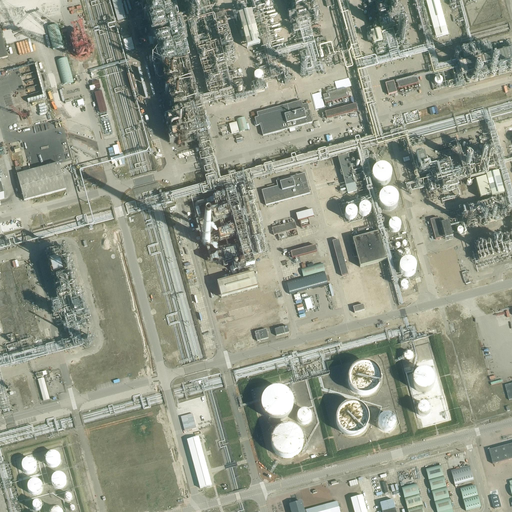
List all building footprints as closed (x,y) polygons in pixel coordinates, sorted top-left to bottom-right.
[(0,59),(7,58),(2,38),(2,36),(0,29),(0,25),(1,25),(1,26),(28,19),(22,0),(9,0),(12,10),(0,13),(0,59)] [(163,111),(171,139),(207,129),(172,0),(133,0),(133,1),(135,0),(144,0),(174,108),(163,111)] [(424,0),(436,40),(448,36),(438,0),(424,0)] [(388,29),(395,28),(393,12),(385,13),(388,29)] [(247,49),(260,46),(251,13),(238,17),(247,49)] [(148,23),(141,25),(144,36),(150,34),(148,23)] [(53,50),(64,47),(58,25),(47,27),(53,50)] [(373,40),(382,38),(379,25),(370,27),(373,40)] [(317,47),(326,44),(325,37),(315,40),(317,47)] [(498,43),(490,45),(493,55),(500,52),(498,43)] [(464,61),(489,54),(486,44),(461,51),(464,61)] [(461,77),(511,63),(511,50),(458,66),(461,77)] [(63,85),(73,82),(66,58),(56,61),(63,85)] [(264,77),(264,76),(264,74),(263,73),(262,72),(260,71),(259,71),(258,72),(257,73),(256,74),(255,76),(256,78),(256,79),(258,80),(259,80),(261,80),(263,79),(264,78),(264,77)] [(131,74),(127,75),(131,91),(135,90),(131,74)] [(164,81),(163,81),(161,75),(156,76),(157,82),(160,82),(161,85),(165,84),(164,81)] [(398,89),(418,83),(416,75),(396,81),(398,89)] [(388,95),(397,93),(393,82),(385,84),(388,95)] [(325,103),(349,97),(347,89),(323,96),(325,103)] [(102,91),(94,93),(100,113),(107,111),(102,91)] [(302,106),(301,102),(257,114),(258,118),(254,119),(257,126),(260,126),(263,136),(312,123),(307,104),(302,106)] [(355,105),(324,113),(326,119),(357,111),(355,105)] [(248,130),(245,117),(237,119),(240,132),(248,130)] [(239,132),(236,122),(229,124),(232,134),(239,132)] [(345,186),(355,184),(347,155),(338,158),(345,186)] [(422,161),(414,163),(419,180),(427,177),(422,161)] [(24,201),(66,190),(59,164),(17,175),(24,201)] [(391,177),(392,175),(392,173),(391,172),(390,170),(389,168),(387,167),(385,166),(384,166),(382,165),(379,166),(378,166),(376,167),(375,168),(373,170),(373,172),(372,173),(372,175),(372,177),(373,179),(373,181),(374,182),(376,183),(378,184),(379,185),(381,185),(383,185),(385,185),(387,184),(388,183),(390,181),(391,179),(391,177)] [(491,197),(504,194),(498,172),(485,175),(491,197)] [(266,206),(310,194),(305,174),(276,181),(277,187),(262,191),(266,206)] [(480,198),(490,196),(485,178),(475,181),(480,198)] [(202,231),(198,232),(206,260),(217,257),(219,263),(222,262),(223,265),(230,263),(232,273),(255,267),(252,254),(268,250),(249,179),(209,189),(211,196),(194,201),(202,231)] [(348,194),(357,191),(355,184),(346,187),(348,194)] [(397,203),(398,201),(397,199),(397,198),(396,196),(395,195),(394,193),(392,193),(390,192),(389,192),(387,192),(385,192),(383,193),(381,194),(380,195),(379,197),(378,199),(378,201),(378,203),(379,205),(379,206),(380,208),(382,209),(384,210),(385,211),(387,211),(390,211),(391,211),(393,210),(395,208),(396,207),(397,205),(397,203)] [(371,211),(371,210),(371,209),(370,208),(370,207),(369,206),(368,205),(367,205),(365,204),(364,204),(363,205),(361,206),(360,207),(359,208),(359,209),(359,210),(359,212),(359,214),(360,214),(361,216),(362,216),(364,217),(366,216),(367,216),(369,215),(370,214),(370,213),(371,211)] [(357,214),(357,213),(356,211),(356,210),(355,209),(354,208),(353,208),(351,207),(349,207),(348,208),(347,208),(346,209),(346,210),(345,211),(344,212),(344,213),(344,214),(345,215),(345,217),(346,217),(347,218),(348,219),(349,219),(350,219),(352,219),(353,219),(354,219),(355,218),(356,217),(356,216),(357,214)] [(312,210),(296,214),(297,221),(313,217),(312,210)] [(436,240),(444,238),(438,218),(430,220),(436,240)] [(308,219),(299,221),(301,228),(310,226),(308,219)] [(400,228),(401,226),(400,225),(400,224),(399,222),(397,221),(396,220),(395,220),(393,220),(392,220),(391,221),(390,222),(389,223),(389,224),(388,225),(388,226),(388,228),(389,230),(390,230),(391,231),(392,232),(394,232),(395,232),(397,232),(398,231),(399,231),(399,230),(400,229),(400,228)] [(274,236),(296,229),(295,222),(272,229),(274,236)] [(445,239),(452,237),(448,222),(441,224),(445,239)] [(372,234),(370,227),(357,231),(359,238),(353,239),(360,267),(386,260),(379,232),(372,234)] [(291,247),(310,244),(309,238),(290,242),(291,247)] [(342,276),(348,274),(339,240),(332,242),(342,276)] [(315,246),(290,253),(291,259),(316,252),(315,246)] [(399,268),(399,271),(401,274),(403,276),(406,277),(409,277),(412,276),(414,274),(415,271),(416,269),(416,266),(415,264),(413,262),(411,261),(408,260),(404,260),(402,262),(400,265),(399,268)] [(323,264),(300,270),(303,277),(325,271),(323,264)] [(289,294),(328,284),(324,272),(286,283),(289,294)] [(221,298),(257,288),(253,273),(217,283),(221,298)] [(109,303),(99,304),(100,311),(109,310),(109,303)] [(354,313),(364,311),(363,305),(353,308),(354,313)] [(240,327),(231,330),(232,336),(242,334),(240,327)] [(276,336),(289,333),(287,327),(274,330),(276,336)] [(257,342),(268,339),(266,330),(255,333),(257,342)] [(401,357),(402,360),(403,362),(406,363),(408,364),(411,363),(413,362),(414,359),(415,357),(414,354),(412,352),(410,351),(408,351),(405,351),(403,353),(402,355),(401,357)] [(381,383),(381,380),(381,377),(380,375),(379,372),(378,370),(376,368),(373,366),(371,365),(368,364),(365,364),(362,364),(360,364),(357,365),(355,367),(353,369),(351,371),(349,373),(349,376),(348,379),(348,382),(349,384),(349,387),(351,390),(353,392),(355,394),(357,395),(360,396),(362,397),(365,397),(368,396),(371,396),(373,394),(376,393),(378,391),(379,388),(380,386),(381,383)] [(44,401),(50,399),(44,378),(38,380),(44,401)] [(261,407),(263,411),(265,414),(268,416),(271,418),(275,419),(279,419),(283,418),(286,416),(289,414),(291,410),(293,407),(293,403),(293,399),(291,396),(289,392),(286,390),(283,388),(279,387),(275,387),(271,388),(268,390),(265,393),(263,396),(261,399),(261,403),(261,407)] [(418,397),(414,407),(423,410),(427,400),(418,397)] [(369,425),(369,422),(369,419),(368,416),(367,413),(366,411),(363,409),(361,407),(358,406),(356,405),(353,405),(350,405),(347,406),(344,407),(342,409),(340,411),(338,413),(337,416),(336,419),(336,422),(336,425),(337,427),(338,430),(340,432),(342,434),(344,436),(347,437),(350,438),(353,438),(356,438),(358,437),(361,436),(363,434),(366,432),(367,430),(368,427),(369,425)] [(298,421),(299,423),(301,425),(304,426),(306,425),(309,424),(310,423),(312,420),(312,418),(311,415),(310,413),(308,412),(305,411),(303,411),(300,412),(299,414),(297,416),(297,419),(298,421)] [(184,429),(195,425),(192,414),(180,417),(184,429)] [(378,421),(378,424),(379,427),(381,429),(384,430),(387,430),(390,430),(392,428),(394,426),(395,423),(395,420),(393,417),(391,415),(389,414),(386,414),(383,414),(380,416),(379,418),(378,421)] [(129,430),(135,453),(169,445),(162,417),(156,418),(157,422),(156,422),(155,419),(143,422),(144,426),(129,430)] [(303,446),(303,443),(303,440),(302,438),(301,435),(299,433),(298,431),(295,429),(293,428),(290,427),(288,427),(285,427),(282,428),(280,429),(277,430),(275,432),(274,434),(272,436),(271,439),(271,442),(271,444),(271,447),(272,450),(274,452),(275,454),(277,456),(280,457),(282,458),(285,459),(288,459),(290,459),(293,458),(295,457),(298,455),(299,453),(301,451),(302,448),(303,446)] [(198,437),(186,441),(199,488),(211,485),(198,437)] [(493,464),(511,458),(511,444),(489,450),(493,464)] [(124,449),(104,454),(110,478),(130,473),(124,449)] [(46,460),(46,462),(48,465),(50,467),(52,467),(55,467),(58,466),(59,464),(60,461),(60,458),(59,456),(57,454),(54,453),(51,454),(49,455),(47,457),(46,460)] [(173,454),(138,462),(144,486),(178,478),(173,454)] [(22,467),(23,470),(24,472),(27,473),(29,474),(32,473),(34,472),(36,470),(36,468),(37,465),(36,463),(34,461),(32,459),(29,459),(27,459),(25,460),(23,462),(22,465),(22,467)] [(427,479),(442,474),(439,464),(424,468),(427,479)] [(52,480),(52,483),(53,485),(54,487),(57,488),(59,489),(62,488),(64,487),(66,485),(67,482),(67,480),(66,477),(64,475),(62,474),(59,474),(56,474),(54,475),(52,477),(52,480)] [(431,491),(446,486),(443,476),(428,480),(431,491)] [(27,487),(27,490),(29,492),(31,493),(33,494),(36,494),(38,493),(40,491),(41,489),(42,486),(41,484),(40,482),(38,480),(35,479),(33,479),(30,480),(28,482),(27,484),(27,487)] [(128,480),(121,481),(123,492),(129,491),(128,480)] [(404,498),(419,493),(416,483),(401,487),(404,498)] [(463,500),(477,496),(475,485),(460,489),(463,500)] [(434,502),(449,498),(446,488),(431,491),(434,502)] [(350,498),(354,511),(366,511),(362,495),(350,498)] [(407,509),(422,505),(419,495),(404,499),(407,509)] [(465,511),(480,507),(478,497),(463,501),(465,511)] [(436,511),(440,511),(452,509),(449,498),(434,502),(436,511)] [(339,511),(337,501),(304,510),(302,501),(289,505),(290,511),(339,511)] [(33,507),(33,508),(34,510),(36,511),(37,511),(39,511),(41,509),(41,508),(41,506),(40,504),(39,503),(37,503),(35,503),(34,505),(33,507)]
